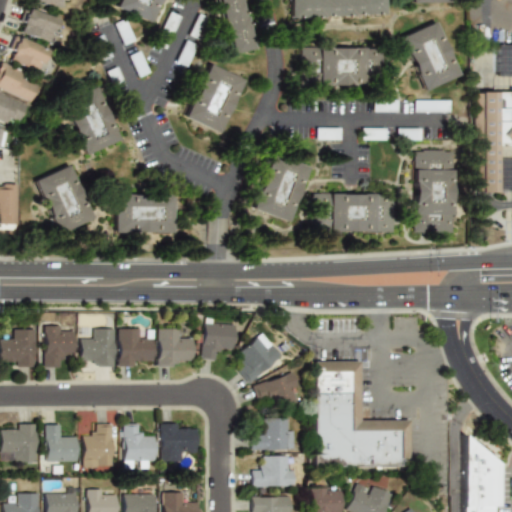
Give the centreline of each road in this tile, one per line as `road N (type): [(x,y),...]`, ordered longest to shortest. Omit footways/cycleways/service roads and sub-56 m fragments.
road 1 (secondary): [(457,261),(101,269)]
road 2 (residential): [(0,393),(202,396),(218,411),(219,511)]
road 3 (secondary): [(0,292),(292,293)]
